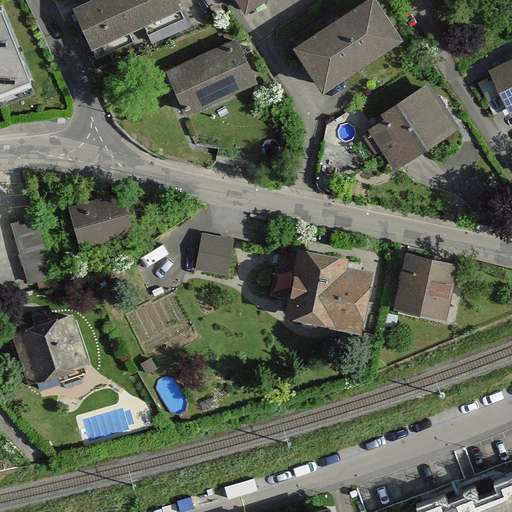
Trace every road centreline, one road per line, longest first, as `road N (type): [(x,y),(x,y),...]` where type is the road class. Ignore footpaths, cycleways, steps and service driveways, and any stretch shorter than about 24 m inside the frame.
road 1 (residential): [(86,157),(511,250)]
road 2 (residential): [(511,400),(362,460),(188,511)]
road 3 (residential): [(39,0),(94,118),(86,157)]
